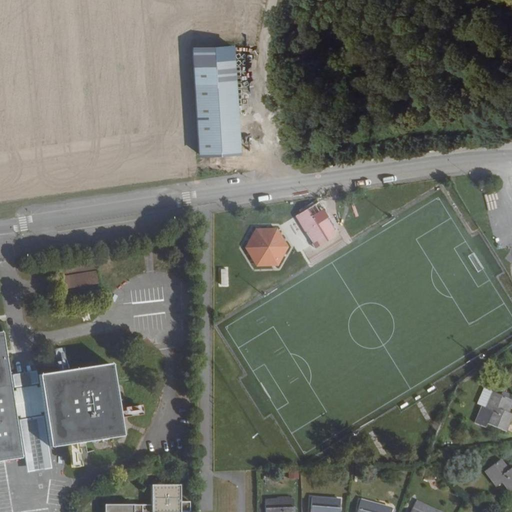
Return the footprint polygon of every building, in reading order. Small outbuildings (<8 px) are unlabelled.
[(193,48),(199,154),(239,151),(232,46),(193,48)] [(328,219),(317,203),(314,205),(319,212),(325,221),(328,219)] [(299,214),(300,216),(310,231),(306,233),(315,247),(333,236),(331,231),(334,229),(328,219),(325,221),(319,212),(314,205),(299,214)] [(300,216),(299,214),(295,216),(306,233),(310,231),(300,216)] [(247,246),(257,263),(277,263),(287,245),(277,228),(257,228),(247,246)] [(95,269),(62,276),(67,295),(99,288),(95,269)] [(0,462),(21,459),(14,416),(41,412),(47,448),(121,436),(109,364),(35,375),(37,388),(10,392),(1,333),(0,332),(0,462)] [(505,411),(509,400),(492,392),(485,409),(490,412),(486,424),(504,431),(511,414),(507,412),(505,411)] [(79,465),(76,446),(68,447),(71,466),(79,465)] [(501,482),(508,491),(511,488),(511,466),(508,470),(500,459),(484,471),(495,486),(501,482)] [(132,504),(103,504),(103,511),(180,511),(190,511),(190,501),(180,501),(180,484),(150,485),(150,504),(132,505),(132,504)] [(310,499),(309,511),(338,511),(339,501),(310,499)] [(263,502),(263,511),(292,511),(292,501),(263,502)] [(360,502),(357,511),(387,511),(389,510),(360,502)] [(434,511),(435,511),(415,502),(412,510),(416,511),(434,511)]
